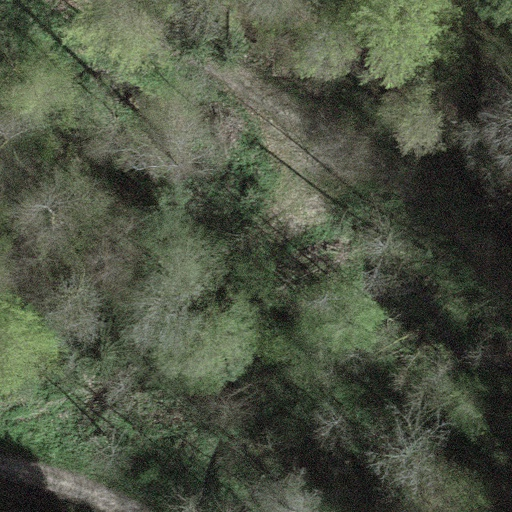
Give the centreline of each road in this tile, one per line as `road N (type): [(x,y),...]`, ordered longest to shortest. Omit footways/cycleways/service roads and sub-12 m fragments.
road 1 (track): [(324,130),(92,0)]
road 2 (track): [(129,511),(73,485),(0,466)]
